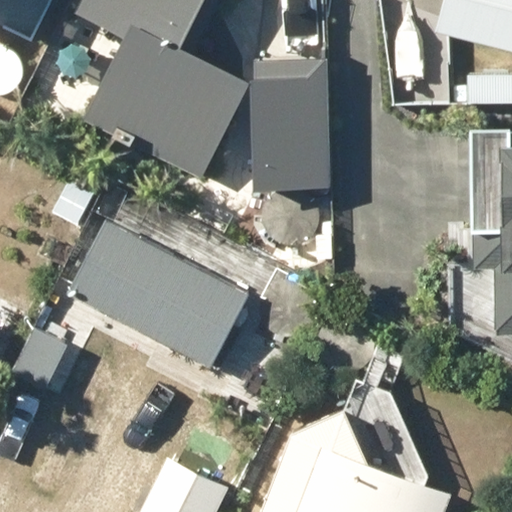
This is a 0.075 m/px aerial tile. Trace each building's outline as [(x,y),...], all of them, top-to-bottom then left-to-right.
[(123,27),(81,112),(198,171),(248,70),(190,41),(210,0),(75,0),(74,2),(123,27)] [(511,0),(459,0),(452,29),(511,44),(511,0)] [(323,48),(250,51),(255,177),(328,174),(323,48)] [(511,126),(475,126),(474,261),(495,261),(495,326),(511,325),(511,126)] [(105,213),(67,285),(206,360),(245,288),(105,213)] [(256,511),(438,511),(451,482),(296,417),(256,511)]
